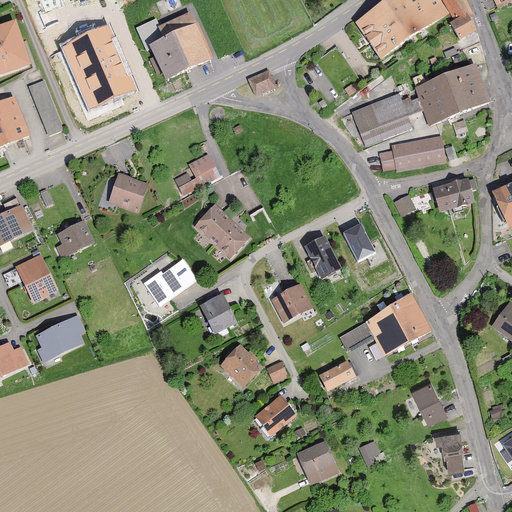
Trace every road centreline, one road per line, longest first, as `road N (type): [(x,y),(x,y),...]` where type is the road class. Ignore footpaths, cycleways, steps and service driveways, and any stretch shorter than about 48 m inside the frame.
road 1 (residential): [(375,196),(248,265),(244,277),(299,390)]
road 2 (tertiary): [(211,90),(0,186)]
road 3 (tertiary): [(489,483),(439,320)]
road 4 (tertiary): [(439,320),(375,196)]
